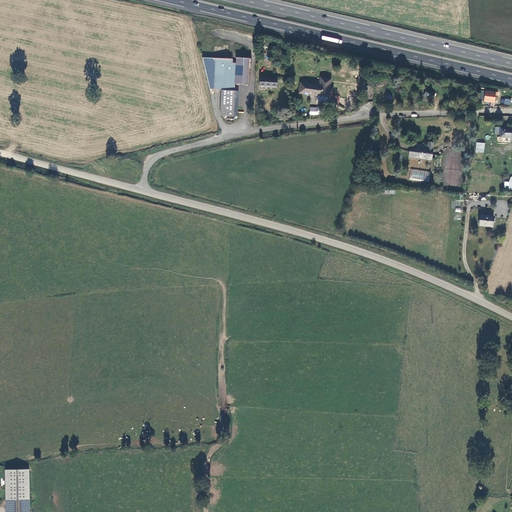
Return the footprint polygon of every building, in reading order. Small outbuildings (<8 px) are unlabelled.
[(221,88),(219,114),(231,115),(233,89),(245,90),(249,58),(236,56),(235,62),(232,62),(232,57),(212,55),(215,60),(212,88),(221,88)] [(261,75),(260,85),(276,87),(277,77),(261,75)] [(319,85),(300,83),(299,93),(317,95),(316,102),(332,104),(334,87),(329,86),(330,78),(320,76),(319,85)] [(423,96),(432,101),(436,92),(428,88),(423,96)] [(497,93),(481,90),(481,101),(495,103),(497,93)] [(310,107),(309,115),(318,115),(318,107),(310,107)] [(511,128),(501,128),(500,136),(499,136),(499,139),(510,140),(510,137),(511,137),(511,128)] [(475,152),(484,153),(485,143),(476,142),(475,152)] [(431,160),(433,149),(428,148),(428,145),(410,143),(409,157),(431,160)] [(431,171),(411,168),(409,180),(431,184),(432,180),(429,180),(431,171)] [(494,216),(480,215),(479,225),(493,226),(494,216)] [(30,511),(29,465),(5,466),(6,511),(30,511)]
